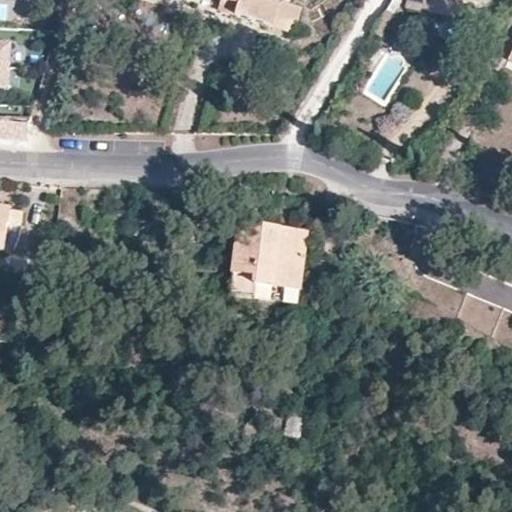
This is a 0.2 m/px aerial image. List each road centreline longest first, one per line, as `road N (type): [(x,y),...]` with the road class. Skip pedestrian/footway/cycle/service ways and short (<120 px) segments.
road 1 (residential): [(511,228),(428,196),(377,192),(319,162),(287,157),(0,161)]
road 2 (unknown): [(428,196),(477,116),(511,34)]
road 3 (unknown): [(287,157),(367,0)]
road 4 (track): [(32,162),(72,0)]
road 5 (track): [(152,511),(93,483),(44,511)]
